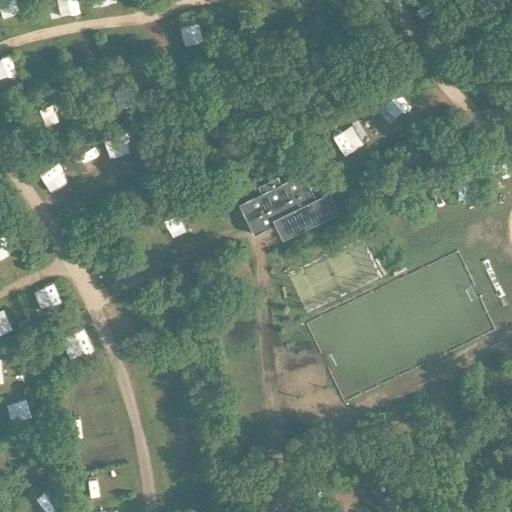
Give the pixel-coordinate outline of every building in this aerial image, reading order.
[(80,0),(61,0),(63,16),(82,14),(80,0)] [(41,64),(59,60),(54,42),(36,47),(41,64)] [(79,65),(95,60),(90,44),(74,49),(79,65)] [(13,56),(0,59),(0,79),(18,75),(13,56)] [(349,129),(361,144),(368,138),(356,123),(349,129)] [(333,140),(346,156),(360,144),(347,128),(333,140)] [(245,219),(267,208),(274,222),(329,193),(319,173),(306,180),(292,155),(229,189),(245,219)] [(53,282),(35,290),(44,312),(62,304),(53,282)] [(4,310),(0,311),(0,337),(14,331),(4,310)] [(114,315),(118,332),(136,327),(132,311),(114,315)] [(73,355),(90,348),(83,332),(66,339),(73,355)] [(29,401),(8,403),(10,421),(31,418),(29,401)] [(96,416),(79,418),(81,438),(98,436),(96,416)] [(84,452),(89,470),(107,465),(103,447),(84,452)] [(110,476),(91,480),(94,497),(113,494),(110,476)] [(56,511),(51,492),(36,496),(40,511),(56,511)]
